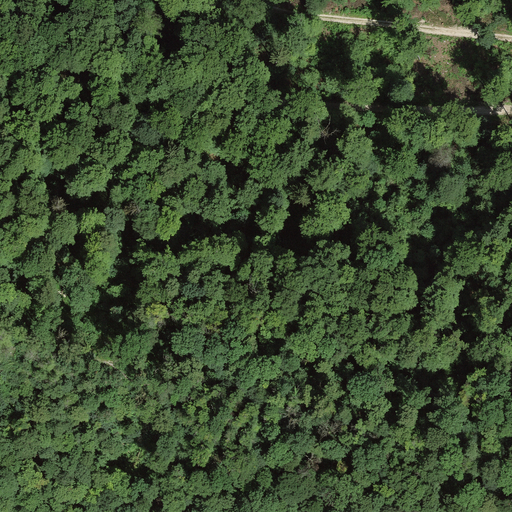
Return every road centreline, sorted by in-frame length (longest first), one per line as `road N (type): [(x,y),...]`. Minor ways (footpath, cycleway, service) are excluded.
road 1 (track): [(511,106),(361,106),(0,79)]
road 2 (track): [(256,0),(295,12),(511,38)]
